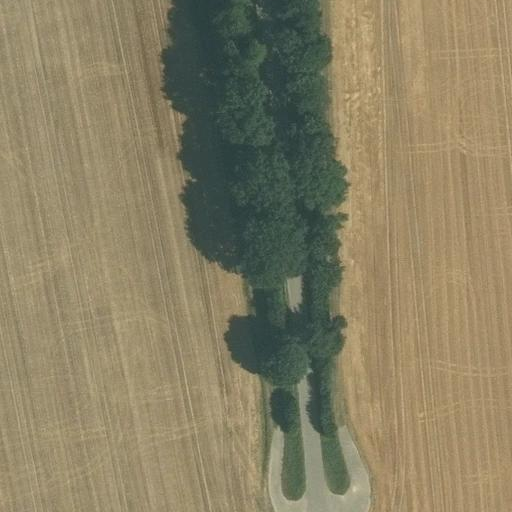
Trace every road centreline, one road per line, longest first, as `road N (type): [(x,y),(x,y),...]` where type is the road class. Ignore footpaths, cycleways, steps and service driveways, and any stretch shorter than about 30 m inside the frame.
road 1 (track): [(347,511),(357,501),(358,479),(337,423),(325,0)]
road 2 (track): [(203,0),(278,431),(275,490),(283,511)]
road 3 (track): [(265,0),(318,511)]
